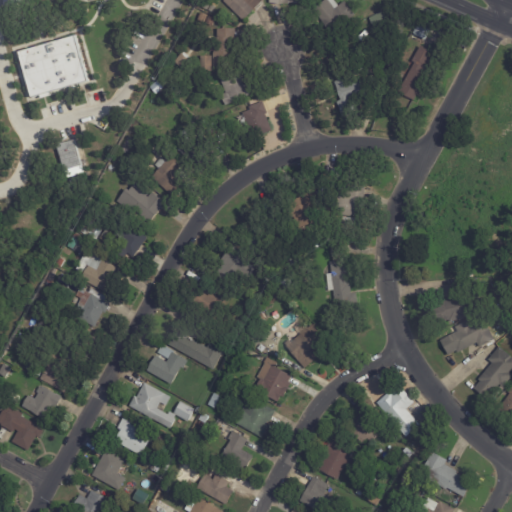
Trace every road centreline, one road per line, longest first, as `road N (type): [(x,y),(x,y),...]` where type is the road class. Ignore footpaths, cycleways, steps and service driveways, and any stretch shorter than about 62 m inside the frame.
road 1 (residential): [(420,160),(390,147),(310,147),(269,161),(217,198),(188,232),(31,511)]
road 2 (residential): [(507,0),(399,200),(384,272),(402,349),(423,381),(511,465)]
road 3 (residential): [(402,349),(313,410),(256,511)]
